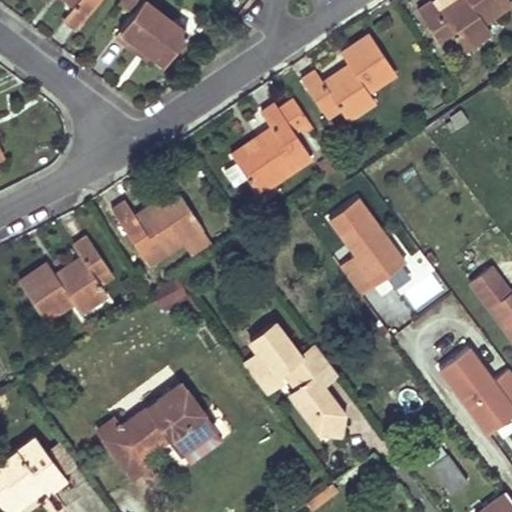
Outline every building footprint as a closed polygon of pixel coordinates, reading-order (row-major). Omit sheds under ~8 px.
[(69,0),(74,4),(63,18),(75,28),(96,0),(69,0)] [(141,0),(118,0),(132,10),(114,35),(128,44),(131,39),(148,52),(162,62),(184,32),(141,0)] [(431,0),(416,9),(441,45),(455,36),(462,48),(489,30),(483,19),(511,1),(510,0),(457,0),(439,12),(431,0)] [(431,0),(439,12),(457,0),(431,0)] [(315,67),(301,77),(326,115),(340,106),(347,117),(374,99),(367,88),(394,70),(368,32),(340,50),(350,65),(324,81),(315,67)] [(131,39),(128,44),(144,56),(148,52),(131,39)] [(294,97),(278,107),(292,128),(301,123),(308,119),(294,97)] [(261,142),(235,159),(223,167),(233,183),(246,175),(256,190),(309,155),(292,128),(278,107),(275,101),(261,110),(271,126),(257,135),(261,142)] [(459,108),(448,115),(455,126),(466,119),(459,108)] [(261,110),(247,119),(257,135),(271,126),(261,110)] [(308,119),(301,123),(306,130),(312,126),(308,119)] [(257,135),(230,152),(235,159),(261,142),(257,135)] [(153,211),(148,204),(134,213),(124,199),(110,207),(147,261),(180,239),(200,225),(179,193),(161,205),(153,211)] [(406,258),(359,194),(329,216),(354,251),(376,280),(386,273),(402,261),(406,258)] [(156,199),(148,204),(153,211),(161,205),(156,199)] [(200,225),(180,239),(188,251),(208,238),(200,225)] [(47,260),(18,279),(44,318),(71,300),(78,310),(106,292),(98,281),(112,272),(86,234),(71,243),(80,256),(55,273),(47,260)] [(360,291),(376,280),(354,251),(339,262),(360,291)] [(410,272),(402,261),(386,273),(394,284),(410,272)] [(511,288),(511,287),(494,263),(470,280),(489,306),(491,304),(511,288)] [(160,305),(184,290),(174,274),(150,289),(160,305)] [(511,288),(491,304),(489,306),(511,336),(511,288)] [(162,308),(186,293),(184,290),(160,305),(162,308)] [(395,292),(376,305),(393,330),(412,317),(395,292)] [(273,322),(250,340),(258,351),(275,373),(282,368),(297,387),(291,393),(319,429),(338,414),(329,403),(334,399),(322,384),(317,377),(300,355),(273,322)] [(511,370),(508,365),(494,375),(468,341),(435,366),(486,432),(511,411),(511,370)] [(317,377),(322,384),(337,372),(316,343),(300,355),(317,377)] [(282,381),(291,393),(297,387),(282,368),(275,373),(258,351),(242,364),(265,394),(282,381)] [(112,417),(96,428),(130,475),(146,464),(140,455),(169,434),(180,450),(212,427),(179,381),(118,426),(112,417)] [(338,414),(319,429),(340,432),(343,411),(334,399),(329,403),(338,414)] [(0,458),(0,504),(0,505),(37,478),(43,487),(45,490),(64,476),(33,434),(0,458)] [(447,452),(430,464),(450,491),(466,479),(447,452)] [(37,478),(0,505),(5,511),(9,511),(43,487),(37,478)] [(306,500),(313,509),(338,490),(331,481),(306,500)] [(511,511),(511,499),(505,490),(474,511),(511,511)]
